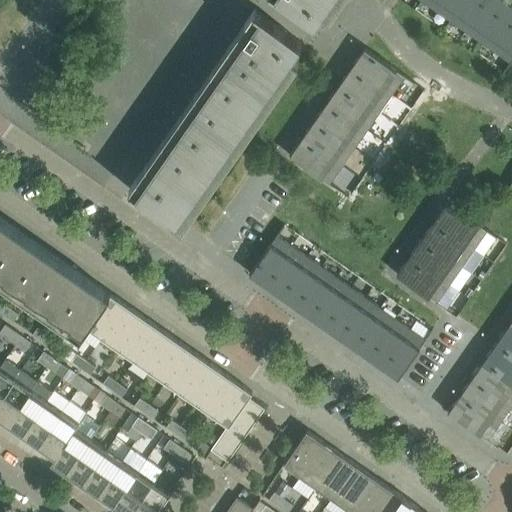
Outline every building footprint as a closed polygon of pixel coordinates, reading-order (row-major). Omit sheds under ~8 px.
[(282,0),(316,23),(332,0),(282,0)] [(422,0),(437,10),(444,0),(422,0)] [(466,0),(444,0),(437,10),(452,20),(466,0)] [(466,0),(452,20),(466,31),(487,0),(466,0)] [(505,0),(487,0),(466,31),(481,41),(508,2),(505,0)] [(511,27),(511,4),(508,2),(481,41),(496,51),(511,27)] [(130,189),(177,222),(302,43),(255,10),(246,23),(252,27),(144,182),(138,177),(130,189)] [(511,27),(496,51),(511,62),(511,61),(511,27)] [(353,66),(393,94),(405,76),(366,48),(353,66)] [(340,84),(380,112),(393,94),(353,66),(340,84)] [(328,102),(368,129),(380,112),(340,84),(328,102)] [(328,102),(316,119),(355,147),(368,129),(328,102)] [(303,137),(343,165),(355,147),(316,119),(303,137)] [(343,165),(303,137),(290,156),(330,183),(343,165)] [(435,220),(475,248),(488,230),(448,202),(435,220)] [(88,326),(111,293),(0,215),(0,280),(81,337),(88,326)] [(423,238),(462,266),(475,248),(435,220),(423,238)] [(250,274),(265,284),(293,245),(278,234),(250,274)] [(411,256),(450,283),(462,266),(423,238),(411,256)] [(265,284),(280,294),(308,255),(293,245),(265,284)] [(280,294),(295,305),(322,266),(308,255),(280,294)] [(450,283),(411,256),(398,274),(437,302),(450,283)] [(295,305),(310,315),(337,276),(322,266),(295,305)] [(352,286),(337,276),(310,315),(325,326),(352,286)] [(352,286),(325,326),(340,336),(367,297),(352,286)] [(88,326),(103,337),(126,303),(111,293),(88,326)] [(340,336),(355,346),(382,307),(367,297),(340,336)] [(0,305),(0,310),(6,315),(12,307),(3,301),(0,305)] [(103,337),(119,348),(142,314),(126,303),(103,337)] [(12,307),(6,315),(15,321),(20,313),(12,307)] [(382,307),(355,346),(370,357),(397,318),(382,307)] [(119,348),(134,359),(158,325),(142,314),(119,348)] [(370,357),(384,367),(412,328),(397,318),(370,357)] [(499,340),(511,349),(511,323),(499,340)] [(134,359),(150,370),(173,336),(158,325),(134,359)] [(34,334),(43,341),(49,333),(39,326),(34,334)] [(412,328),(384,367),(399,378),(427,339),(412,328)] [(7,338),(17,344),(23,335),(14,329),(7,338)] [(49,333),(43,341),(53,347),(58,340),(49,333)] [(23,335),(17,344),(26,351),(33,342),(23,335)] [(150,370),(166,380),(189,347),(173,336),(150,370)] [(511,349),(499,340),(486,358),(511,376),(511,349)] [(189,347),(166,380),(181,391),(204,358),(189,347)] [(39,360),(48,366),(55,357),(45,351),(39,360)] [(73,361),(82,368),(88,360),(78,353),(73,361)] [(55,357),(48,366),(58,373),(64,364),(55,357)] [(204,358),(181,391),(197,402),(220,369),(204,358)] [(511,376),(486,358),(474,376),(511,402),(511,376)] [(88,360),(82,368),(92,374),(97,366),(88,360)] [(0,368),(0,401),(17,378),(1,367),(0,368)] [(220,369),(197,402),(212,413),(236,380),(220,369)] [(70,382),(80,389),(86,379),(77,373),(70,382)] [(104,383),(123,396),(129,388),(110,375),(104,383)] [(461,393),(501,421),(511,405),(511,402),(474,376),(461,393)] [(0,401),(0,416),(9,422),(33,389),(17,378),(0,401)] [(86,379),(80,389),(90,395),(96,386),(86,379)] [(212,413),(229,425),(252,391),(236,380),(212,413)] [(9,422),(25,433),(48,399),(33,389),(9,422)] [(252,391),(229,425),(212,449),(229,460),(266,408),(250,397),(253,392),(252,391)] [(501,421),(461,393),(448,412),(488,440),(501,421)] [(102,404),(111,410),(118,401),(108,395),(102,404)] [(136,405),(145,412),(151,404),(141,397),(136,405)] [(25,433),(41,444),(64,411),(48,399),(25,433)] [(118,401),(111,410),(121,417),(127,408),(118,401)] [(151,404),(145,412),(155,418),(160,410),(151,404)] [(41,444),(55,454),(56,455),(76,427),(77,427),(81,422),(64,411),(41,444)] [(133,426),(143,432),(149,423),(140,417),(133,426)] [(167,427),(177,434),(182,426),(173,419),(167,427)] [(149,423),(143,432),(152,439),(159,430),(149,423)] [(182,426),(177,434),(186,440),(191,432),(182,426)] [(92,438),(77,427),(76,427),(56,455),(55,454),(52,459),(69,471),(92,438)] [(285,464),(301,475),(325,442),(308,430),(285,464)] [(69,471),(84,482),(108,449),(92,438),(69,471)] [(165,448),(174,454),(181,445),(171,439),(165,448)] [(195,447),(207,455),(212,448),(200,439),(195,447)] [(325,442),(301,475),(317,486),(340,453),(325,442)] [(181,445),(174,454),(184,461),(190,452),(181,445)] [(108,449),(84,482),(100,493),(124,460),(108,449)] [(340,453),(317,486),(333,497),(356,464),(340,453)] [(100,493),(116,504),(139,471),(124,460),(100,493)] [(333,497),(349,508),(372,475),(356,464),(333,497)] [(139,471),(116,504),(127,511),(133,511),(155,482),(139,471)] [(349,508),(353,511),(369,511),(388,486),(372,475),(349,508)] [(155,482),(133,511),(158,511),(172,493),(155,482)] [(369,511),(392,511),(403,497),(388,486),(369,511)] [(270,500),(280,506),(285,498),(276,492),(270,500)] [(227,511),(252,511),(255,509),(238,497),(227,511)] [(392,511),(416,511),(419,508),(403,497),(392,511)] [(285,498),(280,506),(288,511),(289,511),(295,505),(285,498)]
